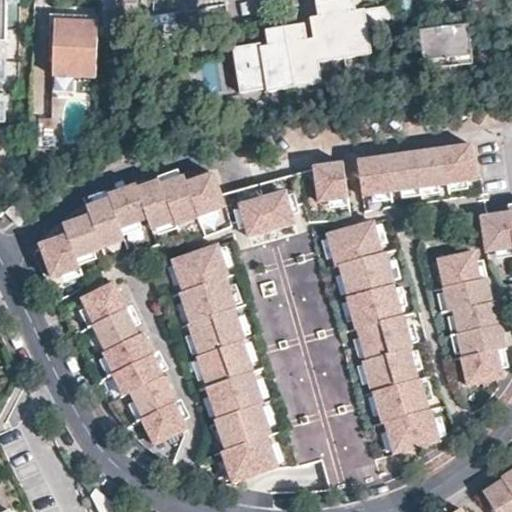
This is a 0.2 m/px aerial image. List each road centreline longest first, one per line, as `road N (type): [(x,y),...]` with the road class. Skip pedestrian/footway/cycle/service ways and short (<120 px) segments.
road 1 (residential): [(2,262),(96,190),(166,168),(230,160),(238,182)]
road 2 (residential): [(129,268),(199,430),(183,510)]
road 3 (residential): [(56,377),(111,469),(145,495)]
road 4 (residential): [(56,377),(35,426),(76,511)]
road 5 (residential): [(396,511),(416,505),(511,422)]
road 6 (residential): [(2,262),(56,377)]
